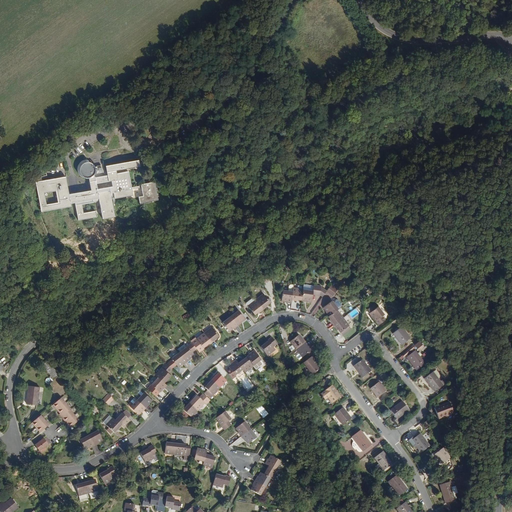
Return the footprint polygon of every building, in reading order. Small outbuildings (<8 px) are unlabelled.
[(140,163),(140,157),(105,164),(107,177),(93,180),(89,183),(91,193),(69,197),(66,180),(37,186),(42,213),(71,207),(71,204),(76,203),(80,221),(96,217),(95,211),(84,213),(83,204),(99,201),(103,218),(113,216),(109,191),(111,190),(112,195),(131,192),(130,186),(141,185),(142,193),(137,194),(138,201),(156,198),(153,179),(141,181),(140,180),(136,181),(136,183),(130,184),(127,169),(116,171),(116,167),(140,163)] [(89,183),(93,180),(91,168),(94,164),(93,163),(88,164),(84,163),(81,163),(77,165),(75,166),(73,169),(72,172),(73,177),(74,180),(76,182),(79,184),(82,185),(86,184),(89,183)] [(269,278),(267,272),(260,275),(263,281),(269,278)] [(312,287),(301,286),(300,296),(305,297),(305,298),(310,299),(312,291),(319,291),(320,284),(320,283),(313,282),(312,287)] [(335,288),(329,283),(325,287),(324,289),(330,293),(335,288)] [(300,296),(301,286),(292,285),(291,288),(290,296),(295,297),(295,296),(300,296)] [(290,296),(291,288),(280,287),(280,297),(285,298),(285,300),(289,300),(290,296)] [(263,291),(254,298),(261,307),(265,304),(265,302),(268,300),(263,291)] [(334,307),(340,302),(336,296),(334,296),(331,298),(330,297),(321,304),(324,308),(326,313),(334,307)] [(261,307),(254,298),(247,304),(252,312),(256,309),(258,310),(261,307)] [(374,305),(369,309),(368,310),(371,314),(370,316),(375,323),(382,318),(379,314),(381,312),(376,304),(374,305)] [(328,319),(330,322),(340,315),(334,307),(326,313),(329,318),(328,319)] [(236,308),(228,314),(236,323),(239,320),(238,319),(242,316),(236,308)] [(236,323),(228,314),(220,320),(227,328),(231,325),(231,326),(236,323)] [(340,315),(330,322),(333,327),(335,325),(338,330),(339,329),(341,332),(345,328),(344,326),(346,324),(340,315)] [(209,325),(201,331),(209,341),(213,338),(212,336),(215,334),(209,325)] [(408,336),(400,325),(391,332),(400,343),(408,336)] [(209,341),(201,331),(194,337),(193,337),(188,340),(189,341),(193,347),(197,351),(201,347),(200,345),(204,342),(205,344),(209,341)] [(288,339),(294,347),(295,347),(304,339),(301,335),(300,336),(297,332),(288,339)] [(263,341),(259,344),(265,353),(273,347),(272,344),(275,342),(270,334),(263,340),(263,341)] [(307,344),(304,339),(295,347),(298,351),(295,354),(297,357),(309,349),(306,345),(307,344)] [(421,345),(416,339),(412,344),(417,349),(421,345)] [(193,347),(189,341),(177,350),(184,359),(188,357),(187,355),(190,352),(189,350),(193,347)] [(245,355),(251,364),(260,357),(252,347),(248,351),(249,352),(245,355)] [(422,361),(412,348),(404,355),(414,367),(422,361)] [(184,359),(177,350),(169,356),(175,364),(180,360),(181,362),(184,359)] [(311,352),(303,358),(306,362),(304,364),(310,372),(318,366),(316,362),(317,360),(311,352)] [(243,370),(251,364),(245,355),(241,358),(240,357),(235,360),(241,367),(243,370)] [(235,360),(234,357),(229,360),(230,361),(226,364),(228,366),(223,370),(232,381),(236,378),(233,373),(241,367),(235,360)] [(368,369),(360,358),(352,365),(360,376),(368,369)] [(167,371),(170,367),(163,360),(159,364),(161,365),(153,373),(155,375),(162,382),(165,378),(164,377),(168,373),(167,371)] [(443,383),(432,369),(423,377),(434,390),(443,383)] [(212,375),(208,378),(217,386),(223,379),(216,372),(213,375),(212,375)] [(161,387),(165,384),(162,382),(155,375),(149,383),(156,390),(160,386),(161,387)] [(217,386),(208,378),(206,381),(206,383),(203,386),(205,389),(211,393),(217,386)] [(384,389),(377,380),(369,387),(376,396),(384,389)] [(338,395),(330,384),(318,394),(319,395),(319,396),(321,398),(323,399),(326,397),(330,402),(338,395)] [(39,406),(41,388),(30,387),(28,405),(39,406)] [(143,405),(144,406),(147,402),(146,401),(149,397),(138,387),(134,391),(137,394),(135,398),(143,405)] [(207,397),(202,392),(198,396),(196,394),(192,397),(191,396),(187,400),(196,408),(203,401),(204,402),(208,397),(207,397)] [(380,398),(382,401),(390,394),(388,392),(380,398)] [(114,399),(109,394),(103,400),(108,405),(114,399)] [(71,408),(61,397),(53,405),(60,412),(59,414),(71,426),(79,419),(70,409),(71,408)] [(143,405),(135,398),(128,405),(135,412),(139,409),(140,410),(143,405)] [(182,408),(189,415),(196,408),(187,400),(184,403),(185,404),(182,408)] [(408,409),(402,400),(390,409),(396,417),(401,414),(402,414),(408,409)] [(434,406),(437,415),(445,413),(445,414),(453,412),(450,401),(434,406)] [(348,417),(340,406),(331,413),(339,424),(348,417)] [(217,421),(222,427),(229,422),(227,419),(229,417),(224,409),(215,415),(218,419),(217,421)] [(119,423),(122,426),(126,422),(125,421),(128,417),(125,415),(120,410),(113,418),(119,423)] [(116,427),(119,423),(113,418),(110,415),(104,423),(107,427),(111,430),(112,430),(115,427),(116,427)] [(40,416),(32,423),(40,432),(48,424),(40,416)] [(238,433),(248,426),(241,419),(234,424),(237,429),(236,430),(238,433)] [(254,434),(248,426),(238,433),(241,437),(243,437),(246,441),(254,434)] [(369,443),(358,429),(349,436),(360,450),(369,443)] [(89,435),(95,446),(100,443),(99,441),(103,439),(98,430),(89,435)] [(427,444),(418,432),(410,439),(419,450),(427,444)] [(92,448),(95,446),(89,435),(81,440),(86,448),(90,446),(92,448)] [(50,441),(46,437),(35,447),(39,452),(48,445),(47,443),(50,441)] [(172,452),(173,441),(169,440),(169,441),(163,441),(162,451),(172,452)] [(187,459),(189,445),(183,444),(183,443),(179,443),(179,441),(173,441),(172,452),(182,453),(182,457),(187,459)] [(154,451),(149,443),(141,448),(142,448),(137,451),(143,460),(150,456),(149,454),(154,451)] [(202,451),(203,448),(198,447),(198,448),(193,447),(193,448),(192,448),(191,455),(190,457),(200,459),(202,451)] [(448,456),(441,447),(433,453),(440,462),(448,456)] [(391,462),(382,449),(372,456),(382,469),(391,462)] [(207,453),(202,451),(200,459),(199,463),(208,465),(212,455),(207,454),(207,453)] [(265,456),(262,460),(265,462),(272,466),(277,458),(269,452),(266,456),(265,456)] [(270,477),(275,468),(272,466),(265,462),(262,467),(263,468),(261,472),(267,475),(270,477)] [(101,473),(96,476),(101,484),(110,480),(109,477),(113,474),(109,467),(101,471),(101,473)] [(261,472),(259,470),(257,474),(255,473),(252,478),(262,484),(267,475),(261,472)] [(395,474),(393,471),(385,478),(389,483),(385,486),(391,494),(403,486),(397,476),(396,477),(394,475),(395,474)] [(217,474),(212,472),(208,483),(219,485),(219,482),(224,483),(227,475),(217,472),(217,474)] [(262,484),(252,478),(250,482),(251,483),(249,488),(258,492),(262,484)] [(87,480),(82,482),(85,493),(94,491),(92,481),(87,482),(87,480)] [(444,501),(453,498),(448,481),(438,485),(444,501)] [(85,493),(82,482),(78,483),(78,485),(73,486),(77,500),(86,497),(85,493)] [(148,499),(140,497),(139,505),(147,506),(148,504),(155,505),(154,510),(157,510),(159,498),(160,492),(154,492),(155,490),(149,490),(148,499)] [(8,511),(12,509),(13,509),(19,504),(12,496),(6,501),(5,500),(0,504),(0,508),(3,511),(8,511)] [(163,499),(159,498),(157,510),(161,511),(163,505),(168,505),(168,508),(176,510),(177,501),(170,499),(170,496),(163,496),(163,499)] [(402,502),(396,507),(395,508),(397,511),(408,511),(410,511),(403,501),(402,502)] [(132,511),(133,511),(130,510),(131,503),(122,502),(121,510),(124,510),(123,511),(132,511)] [(205,511),(204,511),(203,511),(198,507),(195,510),(189,503),(183,510),(185,511),(205,511)]
